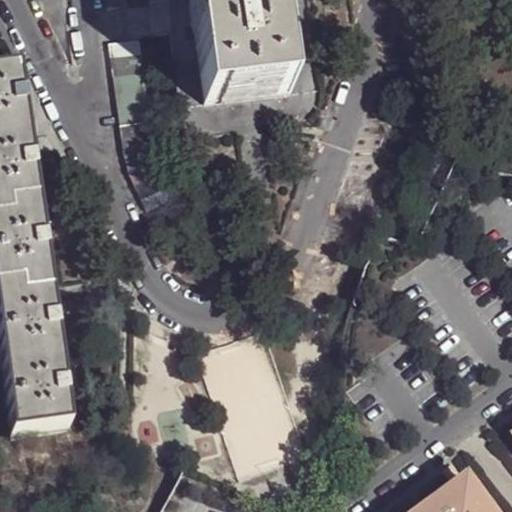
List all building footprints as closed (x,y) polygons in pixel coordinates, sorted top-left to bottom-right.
[(128,10),(125,0),(103,0),(106,13),(128,10)] [(275,0),(187,0),(203,103),(288,90),(275,0)] [(108,48),(124,174),(144,217),(172,204),(154,164),(138,45),(108,48)] [(0,377),(9,443),(68,434),(17,81),(0,83),(0,377)] [(402,216),(421,175),(394,162),(375,203),(402,216)] [(489,511),(465,480),(441,498),(437,493),(425,503),(429,508),(424,511),(489,511)]
